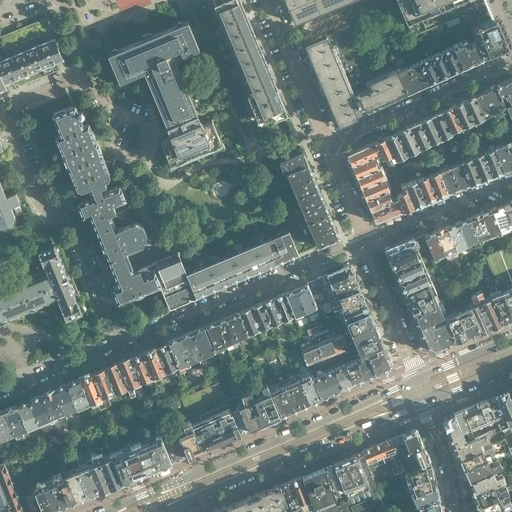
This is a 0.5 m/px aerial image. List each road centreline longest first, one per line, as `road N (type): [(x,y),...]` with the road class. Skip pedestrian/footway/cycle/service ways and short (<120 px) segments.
road 1 (residential): [(121,343),(70,223),(37,201),(10,138),(20,103),(84,73),(85,55),(61,0)]
road 2 (secondary): [(416,379),(104,511)]
road 3 (secondary): [(161,511),(422,405)]
road 4 (residential): [(121,343),(365,239)]
road 5 (residential): [(511,61),(327,146)]
road 6 (residential): [(327,146),(269,0)]
road 7 (residential): [(365,239),(511,184)]
road 8 (residential): [(416,379),(365,239)]
road 9 (residential): [(0,393),(121,343)]
